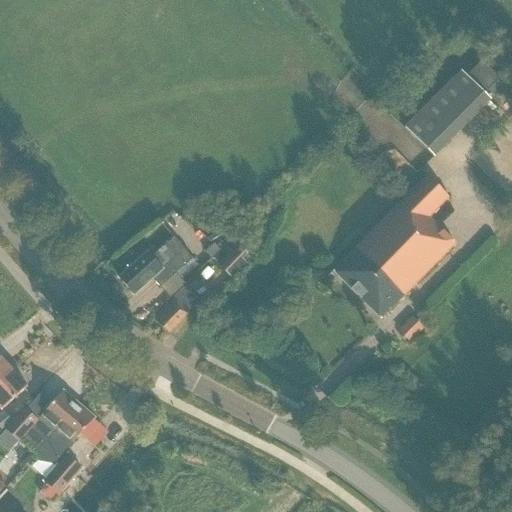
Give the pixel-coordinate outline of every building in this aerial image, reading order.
[(467,74),(491,99),(505,85),(496,77),(503,70),(489,57),(483,63),(481,61),(467,74)] [(462,71),(422,112),(405,129),(433,157),(490,100),(462,71)] [(381,319),(455,244),(429,217),(449,197),(427,176),(333,271),(381,319)] [(176,273),(192,260),(174,238),(151,258),(147,253),(119,278),(134,295),(162,270),(162,269),(168,264),(176,273)] [(231,279),(247,262),(252,257),(239,245),(218,267),(231,279)] [(192,260),(176,273),(182,279),(197,266),(192,260)] [(169,333),(189,312),(198,302),(184,288),(154,318),(169,333)] [(410,342),(424,330),(415,318),(400,330),(410,342)] [(0,384),(14,372),(0,358),(0,357),(0,384)] [(14,372),(0,384),(0,409),(1,411),(27,387),(14,372)] [(421,387),(405,372),(380,397),(396,412),(421,387)] [(22,438),(38,452),(78,405),(63,392),(37,421),(25,410),(5,432),(19,443),(22,438)] [(78,405),(38,452),(37,460),(50,462),(52,464),(63,452),(65,453),(94,419),(78,405)] [(3,412),(0,414),(0,428),(2,431),(12,422),(3,412)] [(65,455),(43,480),(58,493),(80,468),(65,455)]
